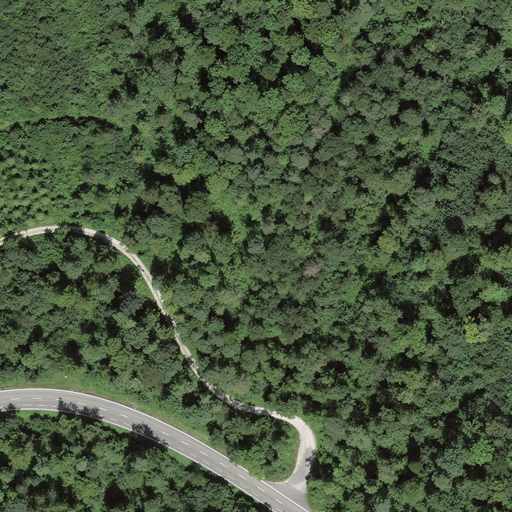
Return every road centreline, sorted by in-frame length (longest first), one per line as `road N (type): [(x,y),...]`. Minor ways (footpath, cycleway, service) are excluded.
road 1 (track): [(278,502),(301,443),(296,425),(229,405),(182,350),(141,265),(106,238),(77,230),(0,240)]
road 2 (secondary): [(294,511),(185,443),(106,408),(0,399)]
